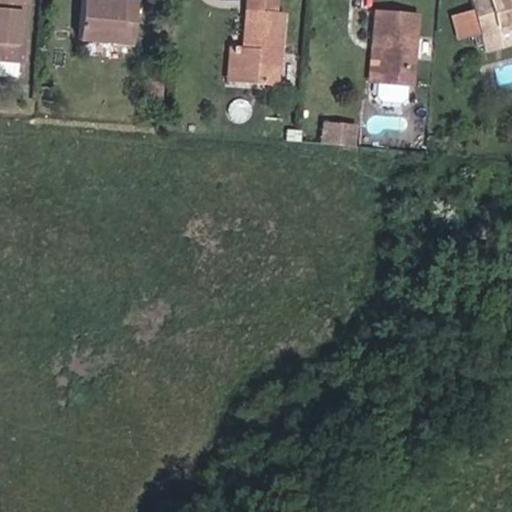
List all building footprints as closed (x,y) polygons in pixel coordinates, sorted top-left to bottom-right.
[(0,0),(0,58),(17,60),(22,0),(0,0)] [(78,0),(75,34),(131,40),(135,5),(119,3),(118,0),(78,0)] [(511,0),(470,0),(469,0),(483,51),(496,48),(492,31),(511,25),(511,0)] [(242,5),(240,32),(249,32),(248,43),(224,43),(224,49),(232,50),(230,80),(267,83),(273,7),(242,5)] [(414,15),(369,10),(366,42),(376,43),(371,83),(401,86),(406,87),(414,15)] [(511,25),(492,31),(496,48),(511,43),(511,25)] [(371,83),(376,43),(366,42),(362,82),(371,83)] [(400,98),(401,86),(371,83),(370,95),(375,100),(394,103),(400,98)] [(341,144),(343,126),(317,124),(316,142),(341,144)]
